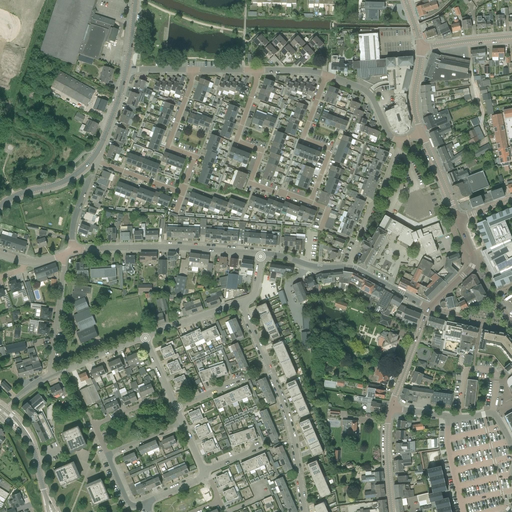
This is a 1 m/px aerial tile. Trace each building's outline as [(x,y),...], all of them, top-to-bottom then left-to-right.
[(92,9),(94,10),(97,0),(56,0),(39,53),(74,64),(77,54),(92,9)] [(416,8),(419,17),(427,15),(427,12),(438,9),(437,5),(445,2),(448,1),(447,0),(428,0),(429,3),(423,5),(416,8)] [(378,17),(378,10),(384,10),(383,10),(383,4),(384,4),(375,4),(375,1),(376,1),(366,1),(366,3),(361,3),(361,10),(363,10),(366,10),(366,13),(365,21),(379,21),(378,21),(378,17),(379,17),(378,17)] [(505,16),(504,8),(502,8),(501,9),(501,16),(495,16),(496,27),(498,27),(499,28),(500,28),(501,27),(503,27),(502,22),(505,21),(505,16)] [(94,10),(92,9),(77,54),(80,55),(78,58),(77,60),(83,62),(85,57),(98,61),(104,42),(105,42),(110,28),(112,29),(113,27),(115,22),(94,15),(94,14),(96,12),(95,9),(94,10)] [(464,30),(471,29),(470,21),(468,21),(468,17),(462,18),(462,22),(464,30)] [(477,22),(478,29),(486,28),(486,27),(491,27),(490,22),(485,23),(485,19),(482,20),(481,17),(477,17),(477,22)] [(439,18),(436,19),(441,34),(443,38),(451,34),(447,23),(441,25),(440,23),(439,18)] [(430,39),(441,34),(436,19),(432,21),(435,29),(425,32),(427,39),(428,39),(430,38),(430,39)] [(461,30),(460,25),(458,19),(454,21),(455,24),(451,25),(453,32),(461,30)] [(113,45),(117,30),(112,29),(110,28),(105,42),(108,43),(113,45)] [(354,62),(352,62),(353,70),(357,70),(357,73),(357,77),(367,82),(368,81),(370,80),(371,77),(389,76),(388,76),(388,75),(387,75),(387,64),(386,64),(386,59),(380,60),(378,33),(374,34),(358,35),(359,45),(360,53),(360,62),(358,62),(354,62)] [(255,41),(253,42),(257,47),(259,45),(261,43),(262,43),(261,43),(262,44),(263,45),(265,47),(268,44),(269,43),(263,36),(262,36),(261,35),(260,36),(259,34),(253,39),(255,41)] [(273,41),(272,43),(274,45),(275,47),(278,45),(279,43),(280,44),(279,44),(280,44),(281,45),(283,47),(286,44),(287,43),(281,36),(280,35),(278,36),(277,35),(272,40),(273,41)] [(295,35),(290,40),(292,42),(290,44),(292,45),(294,47),(296,45),(298,44),(298,45),(299,45),(300,46),(301,48),(304,45),(305,44),(299,37),(298,36),(297,37),(295,35)] [(314,36),(308,41),(310,43),(308,44),(310,46),(312,48),(314,46),(316,44),(316,45),(317,46),(318,46),(320,48),(324,44),(317,38),(316,36),(315,38),(314,36)] [(266,48),(262,52),(264,54),(266,56),(268,54),(270,52),(271,53),(270,53),(271,54),(271,53),(272,54),(274,56),(274,55),(278,52),(274,48),(275,47),(274,45),(272,46),(271,45),(270,44),(269,45),(268,44),(265,47),(266,48)] [(285,49),(281,52),(284,56),(287,54),(288,52),(289,53),(288,53),(289,54),(290,55),(292,56),(296,53),(292,49),(294,47),(292,45),(290,47),(290,46),(289,45),(287,46),(286,44),(283,47),(285,49)] [(303,49),(299,53),(302,56),(303,57),(305,55),(306,53),(307,54),(307,55),(308,55),(309,55),(310,57),(314,53),(311,50),(312,48),(310,46),(309,47),(308,46),(307,45),(306,46),(304,45),(301,48),(303,49)] [(486,57),(485,50),(477,51),(479,63),(479,62),(486,61),(485,57),(486,57)] [(471,58),(472,64),(479,63),(477,51),(470,51),(471,58)] [(430,83),(434,83),(462,80),(468,79),(471,79),(470,75),(470,74),(467,74),(470,61),(463,60),(463,59),(458,59),(455,58),(452,57),(448,57),(445,56),(444,56),(440,55),(440,56),(432,53),(432,54),(428,65),(424,76),(423,76),(431,79),(430,83)] [(332,64),(332,70),(332,69),(333,69),(336,69),(339,69),(339,70),(339,72),(344,72),(344,73),(347,73),(347,72),(348,72),(348,70),(353,70),(352,62),(348,62),(348,65),(343,65),(344,60),(338,60),(338,56),(332,56),(332,64)] [(386,59),(386,64),(387,64),(387,75),(388,75),(388,76),(389,76),(390,88),(395,88),(395,95),(406,94),(407,92),(412,71),(412,66),(413,66),(413,64),(413,62),(413,60),(413,58),(413,57),(412,58),(410,58),(408,58),(407,58),(407,57),(404,58),(403,58),(402,58),(400,58),(398,58),(386,59)] [(110,80),(113,70),(104,67),(103,71),(102,77),(101,77),(99,81),(107,84),(108,80),(110,80)] [(95,91),(59,71),(50,86),(86,106),(95,91)] [(156,83),(153,90),(158,92),(163,79),(162,83),(157,81),(158,79),(157,79),(157,81),(156,83)] [(163,79),(158,92),(159,92),(159,90),(164,92),(169,79),(168,83),(163,81),(164,79),(163,79)] [(169,79),(164,92),(165,90),(170,92),(175,79),(173,83),(169,81),(169,79)] [(175,79),(170,92),(175,94),(180,81),(179,83),(174,81),(175,80),(175,79)] [(208,87),(210,82),(201,79),(199,84),(208,87)] [(266,79),(264,84),(273,88),(275,83),(273,82),(266,79)] [(286,79),(284,84),(288,85),(286,91),(284,95),(289,97),(290,96),(291,93),(291,91),(296,80),(294,84),(289,82),(290,80),(286,79)] [(481,80),(476,81),(478,88),(479,88),(488,86),(487,80),(487,79),(485,80),(481,80)] [(134,87),(139,89),(139,92),(143,94),(145,94),(151,96),(152,95),(153,91),(147,89),(144,88),(146,82),(145,82),(142,81),(139,80),(138,84),(135,83),(134,87)] [(218,91),(216,94),(222,96),(223,93),(224,91),(228,80),(226,84),(221,82),(222,80),(221,81),(218,91)] [(228,80),(224,91),(229,93),(229,91),(234,80),(233,80),(232,84),(227,82),(228,80)] [(234,80),(229,91),(234,93),(235,93),(235,91),(239,80),(238,84),(235,83),(233,82),(234,80)] [(239,80),(235,91),(240,93),(244,82),(243,84),(241,83),(239,82),(239,80)] [(296,80),(291,91),(296,93),(297,93),(297,92),(301,80),(300,84),(297,83),(295,82),(296,80)] [(301,80),(297,92),(302,94),(307,80),(306,84),(301,82),(302,80),(301,80)] [(302,94),(302,95),(307,96),(307,95),(312,82),(311,84),(307,82),(307,80),(302,94)] [(175,94),(174,97),(179,99),(180,96),(184,85),(183,87),(179,85),(180,81),(175,94)] [(240,93),(239,94),(240,94),(245,96),(246,92),(248,93),(250,88),(248,87),(249,86),(247,85),(246,85),(246,83),(244,82),(240,93)] [(312,82),(307,95),(313,97),(317,86),(316,86),(316,88),(311,86),(312,82)] [(431,92),(433,92),(435,92),(434,83),(430,83),(422,84),(422,86),(421,87),(422,93),(421,93),(421,94),(431,93),(431,92)] [(208,87),(199,84),(197,89),(206,93),(208,87)] [(264,84),(262,89),(271,93),(274,94),(275,94),(277,89),(276,89),(273,88),(264,84)] [(330,86),(328,92),(337,95),(339,90),(330,86)] [(206,93),(197,89),(195,94),(207,99),(204,98),(206,93)] [(262,89),(260,94),(269,98),(271,93),(262,89)] [(140,102),(143,94),(139,92),(135,90),(134,93),(131,92),(129,98),(139,102),(140,102)] [(328,92),(326,97),(338,101),(340,96),(337,95),(328,92)] [(207,99),(195,94),(193,99),(202,103),(205,104),(207,99)] [(260,94),(258,100),(267,103),(269,98),(260,94)] [(385,112),(384,113),(389,123),(390,122),(392,127),(391,127),(391,128),(392,129),(392,130),(393,131),(394,132),(395,132),(397,131),(398,134),(399,134),(400,134),(401,134),(402,134),(403,134),(404,134),(405,133),(406,133),(407,132),(408,131),(409,131),(408,130),(408,128),(410,127),(411,127),(411,126),(411,125),(411,124),(411,123),(411,122),(411,121),(409,121),(408,116),(410,116),(407,105),(406,105),(406,100),(407,100),(407,94),(406,94),(395,95),(394,95),(395,103),(396,103),(396,106),(394,107),(394,108),(387,112),(385,113),(385,112)] [(326,97),(324,102),(333,105),(336,106),(338,101),(326,97)] [(137,108),(139,102),(129,98),(127,104),(130,105),(128,108),(135,111),(136,108),(137,108)] [(359,111),(359,110),(363,98),(361,102),(359,101),(358,102),(359,102),(358,104),(352,101),(350,108),(354,109),(353,111),(355,111),(355,109),(359,111)] [(103,113),(107,102),(101,100),(99,105),(95,103),(93,109),(103,113)] [(175,106),(163,101),(161,106),(164,107),(173,111),(175,106)] [(299,103),(297,108),(306,112),(308,106),(299,103)] [(237,113),(239,108),(230,105),(228,110),(237,113)] [(433,109),(433,106),(433,105),(423,106),(424,113),(427,113),(427,114),(428,114),(428,117),(438,113),(437,110),(436,109),(433,109)] [(359,118),(362,119),(367,106),(365,110),(362,109),(362,110),(362,112),(359,110),(359,111),(355,109),(355,111),(353,116),(357,117),(356,119),(358,120),(359,118)] [(173,111),(164,107),(162,113),(171,116),(173,111)] [(125,110),(122,116),(130,119),(133,120),(135,114),(134,113),(135,111),(128,108),(128,111),(125,110)] [(295,113),(304,117),(306,112),(297,108),(295,113)] [(237,113),(228,110),(226,115),(235,118),(237,113)] [(448,110),(438,113),(428,117),(425,118),(423,119),(427,131),(436,127),(443,125),(445,128),(451,126),(449,121),(447,122),(444,116),(449,114),(448,110)] [(505,118),(511,117),(511,116),(511,110),(503,112),(505,118)] [(188,122),(188,123),(193,125),(196,116),(197,114),(197,112),(192,111),(192,112),(191,114),(189,120),(188,122)] [(85,117),(77,113),(74,119),(82,123),(85,117)] [(169,121),(171,116),(162,113),(160,118),(169,121)] [(295,113),(293,118),(300,121),(302,122),(304,117),(295,113)] [(319,122),(325,124),(328,115),(323,113),(319,122)] [(257,125),(261,116),(256,114),(252,123),(257,125)] [(365,127),(370,114),(368,118),(365,117),(365,118),(366,118),(365,120),(362,119),(359,118),(358,120),(357,124),(360,125),(360,127),(361,128),(362,126),(365,127)] [(503,123),(501,114),(492,116),(493,124),(503,123)] [(235,118),(226,115),(224,120),(233,123),(235,118)] [(325,124),(330,126),(333,117),(328,115),(325,124)] [(128,125),(130,119),(122,116),(120,122),(123,123),(122,126),(129,128),(130,125),(128,125)] [(196,116),(193,125),(198,127),(199,125),(201,118),(200,117),(199,117),(196,116)] [(201,118),(199,125),(204,127),(207,118),(202,116),(201,118)] [(261,116),(257,125),(262,127),(263,125),(266,117),(261,116)] [(266,117),(263,125),(268,127),(272,118),(267,116),(266,117)] [(330,126),(335,128),(338,118),(333,117),(330,126)] [(169,121),(160,118),(158,123),(167,126),(169,121)] [(207,118),(204,127),(209,129),(212,120),(207,118)] [(277,120),(272,118),(268,127),(273,129),(277,120)] [(289,123),(298,126),(300,121),(293,118),(291,118),(289,123)] [(335,128),(340,130),(343,120),(338,118),(335,128)] [(477,118),(471,120),(473,127),(479,124),(477,118)] [(86,132),(93,136),(98,125),(88,120),(85,126),(83,131),(86,132)] [(235,124),(233,123),(224,120),(226,121),(224,126),(233,129),(235,124)] [(348,122),(343,120),(340,130),(345,132),(348,122)] [(368,137),(374,122),(373,122),(372,127),(369,125),(369,126),(368,128),(365,127),(362,126),(361,128),(360,132),(367,134),(366,136),(368,137)] [(377,138),(380,132),(374,130),(374,128),(375,128),(372,126),(374,122),(368,137),(370,138),(370,136),(377,139),(377,138)] [(287,128),(296,131),(298,126),(289,123),(287,128)] [(495,133),(504,131),(503,123),(493,124),(495,133)] [(116,134),(123,136),(126,131),(128,131),(129,128),(122,126),(121,128),(118,127),(116,134)] [(222,131),(231,134),(233,129),(224,126),(222,131)] [(429,134),(433,144),(435,147),(435,148),(436,147),(443,144),(441,140),(445,138),(444,134),(449,132),(448,130),(451,129),(450,127),(447,128),(438,132),(437,130),(429,134)] [(156,128),(154,133),(163,136),(165,131),(156,128)] [(287,128),(285,133),(294,137),(296,131),(287,128)] [(220,136),(229,140),(231,134),(222,131),(219,130),(217,135),(220,136)] [(471,139),(477,136),(474,130),(468,132),(471,139)] [(496,142),(506,140),(504,131),(495,133),(496,142)] [(276,137),(285,140),(287,135),(278,132),(276,137)] [(162,141),(163,136),(154,133),(152,138),(162,141)] [(122,140),(123,136),(116,134),(113,140),(116,141),(115,143),(122,146),(124,146),(126,141),(122,140)] [(212,135),(210,140),(219,143),(221,144),(223,139),(221,138),(212,135)] [(343,136),(341,141),(351,144),(353,139),(343,136)] [(285,140),(276,137),(274,142),(283,146),(285,140)] [(152,138),(150,143),(160,146),(162,141),(152,138)] [(210,140),(208,145),(217,148),(219,143),(210,140)] [(498,150),(507,148),(506,140),(496,142),(498,150)] [(341,141),(340,146),(349,149),(351,144),(341,141)] [(158,152),(160,146),(150,143),(148,142),(147,147),(149,148),(158,152)] [(283,146),(274,142),(272,147),(281,151),(283,146)] [(121,149),(122,146),(115,143),(114,146),(111,145),(109,151),(117,154),(119,148),(121,149)] [(437,150),(440,156),(451,151),(452,150),(451,147),(453,146),(452,143),(444,147),(437,150)] [(298,144),(294,154),(299,156),(303,146),(302,146),(302,147),(300,146),(301,145),(300,145),(300,146),(298,145),(298,144)] [(208,145),(206,150),(208,151),(215,153),(217,148),(208,145)] [(303,146),(299,156),(303,158),(307,148),(305,148),(305,147),(303,147),(303,146)] [(340,146),(338,151),(347,155),(349,149),(340,146)] [(387,149),(379,146),(378,149),(380,149),(378,154),(376,154),(387,158),(389,153),(386,152),(387,149)] [(281,151),(272,147),(270,152),(279,156),(281,156),(282,157),(284,152),(281,151)] [(233,148),(232,148),(228,157),(233,159),(237,150),(233,148)] [(307,148),(303,158),(308,159),(312,150),(311,149),(311,150),(310,149),(309,149),(307,148)] [(484,154),(481,148),(474,152),(477,158),(484,154)] [(507,148),(498,150),(499,158),(509,156),(507,148)] [(238,161),(242,151),(237,150),(233,159),(238,161)] [(312,150),(308,159),(312,161),(313,161),(316,151),(316,152),(314,151),(314,150),(314,151),(312,150)] [(107,157),(114,160),(117,161),(119,155),(109,151),(107,157)] [(208,151),(206,156),(215,159),(217,154),(215,153),(208,151)] [(242,163),(246,153),(242,151),(238,161),(242,163)] [(316,151),(313,161),(317,163),(321,153),(320,153),(319,153),(319,152),(319,153),(316,152),(317,151),(316,151)] [(338,151),(336,156),(345,160),(345,159),(348,160),(350,156),(347,155),(338,151)] [(443,164),(454,157),(453,156),(453,154),(452,152),(451,152),(451,151),(440,156),(442,163),(443,163),(443,164)] [(454,157),(443,164),(446,173),(454,170),(452,164),(467,154),(465,151),(454,157)] [(161,162),(167,164),(170,154),(165,152),(161,162)] [(272,153),(270,158),(279,162),(281,156),(279,156),(270,152),(272,153)] [(247,164),(251,155),(250,154),(250,155),(246,153),(242,163),(247,164)] [(128,158),(126,163),(131,165),(134,156),(129,154),(128,158)] [(167,164),(172,166),(175,156),(170,154),(167,164)] [(385,162),(387,158),(376,154),(374,159),(383,162),(385,163),(385,162)] [(131,165),(136,167),(140,158),(134,156),(131,165)] [(170,169),(176,171),(180,158),(175,156),(172,166),(170,169)] [(206,156),(204,161),(213,164),(214,163),(216,164),(218,161),(215,160),(215,159),(206,156)] [(336,156),(334,161),(343,165),(345,160),(336,156)] [(509,162),(510,162),(509,156),(499,158),(500,164),(501,164),(502,167),(509,165),(509,162)] [(141,169),(145,160),(140,158),(136,167),(141,169)] [(185,160),(180,158),(176,171),(181,173),(185,160)] [(277,167),(279,162),(270,158),(268,163),(277,167)] [(372,164),(381,168),(382,165),(383,162),(374,159),(372,164)] [(474,159),(465,164),(468,169),(477,165),(474,159)] [(141,169),(146,171),(150,161),(145,160),(141,169)] [(151,173),(155,163),(150,161),(146,171),(151,173)] [(204,161),(202,166),(204,167),(211,170),(213,170),(214,171),(216,165),(213,164),(204,161)] [(155,163),(151,173),(157,175),(157,172),(158,170),(160,165),(155,163)] [(268,163),(266,168),(275,172),(277,167),(268,163)] [(370,169),(379,173),(381,168),(372,164),(369,163),(367,168),(370,169)] [(306,166),(304,171),(313,175),(315,169),(306,166)] [(332,166),(330,171),(339,175),(341,169),(332,166)] [(204,167),(202,172),(211,175),(213,170),(211,170),(204,167)] [(266,168),(264,173),(276,178),(273,177),(275,172),(266,168)] [(368,174),(377,178),(379,173),(370,169),(367,168),(365,173),(367,174),(368,174)] [(458,171),(447,175),(449,179),(467,172),(467,170),(466,171),(466,170),(464,171),(463,169),(461,170),(458,171)] [(100,177),(99,177),(100,177),(109,180),(111,174),(112,174),(113,172),(107,170),(106,172),(103,171),(102,175),(103,176),(102,178),(100,177)] [(238,171),(236,176),(246,180),(248,175),(244,173),(238,171)] [(311,180),(313,175),(304,171),(302,176),(311,180)] [(330,171),(328,176),(330,177),(337,180),(339,175),(330,171)] [(452,187),(457,201),(458,201),(467,197),(468,197),(472,195),(471,194),(486,188),(483,180),(486,178),(483,171),(480,172),(474,175),(469,177),(461,180),(457,181),(458,184),(453,187),(452,187)] [(202,172),(200,177),(209,180),(211,175),(202,172)] [(467,172),(449,179),(451,184),(457,181),(461,180),(469,177),(467,172)] [(276,178),(264,173),(262,179),(274,183),(276,178)] [(368,174),(367,174),(366,176),(369,177),(368,180),(377,184),(379,179),(379,178),(377,178),(368,174)] [(235,181),(235,182),(244,185),(246,180),(236,176),(235,181)] [(311,180),(302,176),(300,181),(309,185),(311,180)] [(99,179),(97,183),(100,184),(102,185),(101,187),(107,190),(108,187),(110,181),(109,180),(100,177),(100,179),(99,179)] [(200,177),(198,182),(207,186),(209,180),(200,177)] [(330,177),(328,182),(337,185),(339,180),(337,180),(330,177)] [(368,180),(365,179),(363,184),(366,185),(375,189),(377,184),(368,180)] [(300,181),(298,186),(307,190),(309,185),(300,181)] [(120,193),(124,184),(119,182),(115,191),(116,191),(115,194),(119,196),(120,193)] [(235,182),(233,187),(242,190),(244,185),(235,182)] [(328,182),(326,187),(335,191),(337,185),(328,182)] [(129,186),(124,184),(120,193),(125,195),(129,186)] [(375,189),(366,185),(363,184),(361,189),(364,190),(373,194),(374,192),(375,189)] [(129,186),(125,195),(126,195),(124,198),(127,199),(128,196),(131,197),(134,188),(129,186)] [(96,193),(95,196),(101,198),(102,198),(105,199),(107,193),(106,192),(107,190),(101,187),(100,190),(97,189),(95,193),(96,193)] [(326,187),(324,192),(331,195),(333,196),(335,191),(326,187)] [(139,190),(134,188),(131,197),(136,199),(139,190)] [(140,188),(139,190),(136,199),(135,200),(140,202),(145,190),(140,188)] [(481,196),(469,200),(472,208),(484,204),(483,202),(486,201),(486,203),(487,203),(491,202),(493,201),(495,200),(505,197),(505,196),(502,189),(496,191),(495,189),(487,192),(487,194),(484,195),(481,196)] [(145,204),(147,201),(150,192),(145,190),(140,202),(145,204)] [(373,194),(364,190),(362,195),(372,199),(372,198),(373,194)] [(155,194),(150,192),(147,201),(152,203),(155,194)] [(156,192),(155,194),(152,203),(153,201),(158,203),(161,194),(156,192)] [(322,192),(320,197),(329,200),(331,195),(324,192),(322,192)] [(192,193),(188,202),(193,204),(197,194),(192,193)] [(352,203),(363,207),(366,202),(359,199),(360,197),(357,196),(348,193),(347,195),(353,198),(353,200),(355,201),(354,204),(352,203)] [(92,197),(91,201),(95,202),(94,205),(100,207),(101,204),(99,203),(101,198),(95,196),(93,194),(93,195),(94,195),(93,197),(92,197)] [(158,203),(163,205),(166,196),(161,194),(158,203)] [(197,194),(193,204),(199,206),(202,196),(197,194)] [(171,198),(166,196),(163,205),(168,207),(171,198)] [(202,196),(199,206),(204,207),(207,198),(202,196)] [(252,196),(248,208),(253,210),(254,207),(257,198),(252,196)] [(212,200),(210,207),(215,208),(218,199),(213,197),(212,200)] [(320,197),(318,202),(327,205),(329,200),(320,197)] [(207,198),(204,207),(209,209),(210,207),(212,200),(207,198)] [(257,198),(254,207),(259,209),(262,200),(257,198)] [(218,199),(215,208),(220,210),(224,201),(218,199)] [(229,203),(227,208),(232,210),(236,200),(230,199),(229,203)] [(264,211),(264,212),(269,214),(274,201),(268,199),(267,202),(264,211)] [(236,200),(232,210),(237,212),(241,202),(236,200)] [(262,200),(259,209),(264,211),(267,202),(262,200)] [(224,201),(220,210),(225,212),(227,208),(229,203),(224,201)] [(274,201),(269,214),(274,216),(274,215),(275,212),(279,203),(274,201)] [(241,202),(237,212),(242,214),(246,204),(241,202)] [(284,205),(281,211),(287,213),(290,204),(285,202),(284,205)] [(279,203),(275,212),(280,214),(281,211),(284,205),(279,203)] [(352,209),(362,212),(363,207),(352,203),(350,208),(352,209)] [(290,204),(287,213),(292,215),(290,219),(295,206),(290,204)] [(90,207),(88,211),(89,211),(89,213),(94,215),(96,216),(98,210),(99,210),(100,207),(94,205),(93,208),(90,207)] [(295,206),(290,219),(295,221),(297,217),(298,215),(300,208),(295,206)] [(300,208),(298,215),(303,217),(306,208),(301,206),(300,208)] [(350,208),(349,207),(347,213),(360,217),(362,212),(352,209),(350,208)] [(306,208),(303,217),(308,219),(311,210),(306,208)] [(511,243),(510,240),(511,239),(511,238),(505,221),(511,218),(511,209),(511,208),(486,218),(487,221),(486,221),(485,221),(476,224),(486,248),(487,249),(482,251),(495,278),(493,279),(496,288),(511,281),(511,243)] [(311,210),(308,219),(313,221),(316,212),(311,210)] [(86,214),(84,219),(88,220),(87,223),(90,224),(92,225),(94,225),(95,222),(91,221),(94,215),(89,213),(86,212),(86,213),(87,213),(87,215),(86,214)] [(355,222),(358,222),(359,218),(360,217),(347,213),(346,218),(344,217),(355,222)] [(433,225),(420,230),(419,230),(414,232),(394,220),(395,218),(387,213),(378,229),(387,234),(389,234),(391,234),(392,232),(398,236),(399,235),(399,236),(397,240),(410,247),(412,243),(413,243),(414,242),(413,241),(414,241),(420,239),(427,256),(438,252),(433,239),(435,238),(443,235),(438,223),(433,225)] [(117,222),(115,222),(115,228),(116,228),(119,228),(119,225),(120,225),(123,215),(119,214),(117,222)] [(344,223),(354,227),(355,222),(344,217),(342,222),(344,223)] [(246,222),(243,222),(242,230),(241,239),(244,240),(244,243),(249,243),(250,231),(250,230),(245,229),(246,222)] [(354,227),(344,223),(342,228),(352,232),(352,231),(354,227)] [(81,228),(79,232),(81,233),(87,235),(89,231),(92,233),(94,229),(91,228),(92,225),(90,224),(89,227),(86,226),(82,224),(81,226),(82,226),(81,228)] [(135,229),(132,229),(133,234),(135,234),(135,235),(135,240),(142,240),(142,237),(142,235),(142,233),(145,233),(145,230),(145,224),(141,224),(141,229),(139,229),(139,232),(135,232),(135,229)] [(165,224),(164,234),(167,234),(167,237),(172,238),(172,228),(172,225),(165,224)] [(121,234),(121,236),(121,241),(129,240),(130,240),(130,235),(129,234),(133,234),(132,229),(132,226),(127,227),(127,230),(121,230),(121,234)] [(107,229),(106,230),(106,232),(107,233),(109,233),(109,236),(109,241),(116,241),(116,236),(116,233),(116,228),(115,228),(113,229),(109,229),(107,229)] [(342,228),(340,233),(350,237),(350,236),(352,232),(342,228)] [(387,234),(378,229),(372,239),(369,238),(366,243),(364,242),(364,241),(363,242),(362,244),(361,245),(361,246),(361,247),(362,247),(363,248),(361,253),(364,254),(358,264),(357,265),(358,266),(358,265),(360,267),(361,267),(363,268),(364,269),(366,270),(367,269),(368,268),(368,267),(369,265),(370,263),(371,263),(372,261),(372,260),(373,259),(373,258),(374,256),(375,257),(376,256),(377,254),(378,254),(377,253),(378,251),(379,252),(379,251),(378,251),(379,249),(380,249),(380,248),(379,248),(383,241),(384,239),(385,237),(386,237),(386,236),(387,234)] [(45,238),(47,232),(39,230),(39,234),(39,239),(35,240),(38,249),(47,246),(44,238),(45,238)] [(146,232),(146,240),(147,240),(158,240),(158,231),(146,232)] [(7,236),(4,246),(11,248),(15,234),(13,233),(11,237),(7,236)] [(17,235),(15,234),(11,248),(17,251),(20,240),(17,239),(17,235)] [(272,235),(271,245),(276,245),(277,241),(279,241),(280,236),(272,235)] [(289,246),(290,237),(284,237),(284,238),(281,237),(281,243),(284,243),(283,246),(289,246)] [(301,250),(304,251),(305,239),(296,238),(296,241),(295,241),(295,247),(295,250),(301,250)] [(337,246),(343,248),(345,241),(337,238),(336,241),(333,240),(332,244),(334,245),(334,246),(337,247),(337,246)] [(27,242),(20,240),(17,251),(24,253),(25,249),(26,249),(27,250),(28,246),(27,246),(26,245),(27,242)] [(322,257),(322,252),(323,247),(328,249),(328,251),(332,252),(329,259),(335,261),(336,258),(336,257),(337,256),(339,257),(341,252),(337,250),(329,247),(323,245),(319,244),(319,252),(318,257),(322,257)] [(177,261),(178,255),(178,254),(177,253),(168,252),(168,261),(171,261),(171,267),(175,267),(175,261),(177,261)] [(157,261),(157,258),(157,253),(141,253),(140,262),(147,262),(147,260),(157,261)] [(440,278),(447,285),(447,284),(458,273),(460,270),(463,267),(463,266),(460,264),(460,263),(460,262),(460,261),(459,260),(459,259),(461,259),(459,253),(446,258),(444,268),(437,275),(440,278)] [(192,267),(198,268),(199,263),(200,255),(190,254),(189,262),(188,266),(192,267)] [(200,255),(199,263),(198,268),(207,269),(207,272),(212,273),(213,264),(208,263),(209,256),(200,255)] [(135,264),(135,256),(131,256),(126,256),(126,272),(129,272),(129,273),(130,274),(131,274),(132,274),(133,274),(134,273),(134,272),(134,271),(133,269),(132,268),(132,267),(132,266),(132,264),(135,264)] [(407,290),(416,295),(416,294),(417,292),(418,292),(421,285),(423,281),(425,276),(428,278),(430,279),(435,274),(431,270),(433,266),(431,259),(425,256),(424,258),(421,262),(413,277),(407,290)] [(216,264),(215,271),(219,272),(219,269),(222,269),(223,268),(225,268),(226,266),(227,266),(228,262),(226,262),(227,258),(220,257),(220,263),(216,262),(216,264)] [(231,258),(230,268),(237,268),(238,259),(231,258)] [(228,274),(228,278),(227,289),(234,290),(237,290),(239,279),(245,280),(245,276),(246,276),(247,271),(253,272),(253,269),(252,269),(253,261),(243,260),(241,267),(240,267),(239,272),(239,275),(232,274),(228,274)] [(51,274),(58,272),(55,263),(33,271),(36,280),(38,284),(44,281),(48,280),(47,277),(51,276),(51,274)] [(88,268),(85,268),(83,268),(83,266),(83,263),(77,263),(77,272),(78,274),(83,274),(83,277),(89,276),(88,268)] [(293,273),(294,267),(286,266),(271,264),(270,272),(272,272),(270,281),(274,281),(275,279),(276,273),(285,274),(285,272),(293,273)] [(116,269),(119,269),(119,266),(115,266),(115,265),(112,266),(112,267),(91,268),(91,278),(108,277),(110,286),(118,284),(116,277),(116,269)] [(332,278),(329,279),(329,283),(336,282),(336,281),(335,278),(339,278),(339,277),(343,277),(343,272),(331,273),(332,278)] [(339,283),(338,289),(340,289),(340,293),(344,292),(348,292),(349,284),(349,283),(350,279),(353,273),(343,272),(343,277),(339,277),(339,278),(339,283)] [(321,274),(316,276),(318,281),(321,280),(321,285),(322,285),(325,285),(325,284),(329,283),(329,279),(332,278),(331,273),(321,274)] [(350,279),(349,283),(356,287),(359,289),(358,291),(363,283),(362,283),(365,279),(353,273),(350,279)] [(413,277),(405,273),(402,279),(402,278),(398,286),(404,289),(407,290),(413,277)] [(416,295),(419,297),(430,302),(431,301),(446,286),(447,285),(440,278),(437,275),(435,274),(430,279),(433,281),(426,288),(424,287),(421,285),(418,292),(417,292),(416,294),(416,295)] [(462,284),(464,287),(465,287),(467,290),(470,287),(472,289),(473,288),(480,285),(476,276),(476,275),(475,275),(473,275),(472,275),(462,284)] [(178,276),(177,279),(174,293),(183,294),(184,291),(194,293),(197,279),(178,276)] [(313,277),(304,280),(307,289),(316,285),(313,277)] [(363,283),(358,291),(364,294),(363,296),(365,297),(363,300),(368,303),(371,295),(375,285),(365,279),(362,283),(363,283)] [(13,297),(18,295),(21,294),(23,299),(27,297),(25,290),(21,291),(18,284),(16,285),(14,281),(13,281),(13,280),(9,282),(8,283),(9,286),(8,286),(10,290),(11,290),(13,297)] [(29,281),(24,283),(30,303),(35,302),(29,281)] [(299,303),(303,302),(309,299),(301,282),(292,286),(299,303)] [(368,303),(366,308),(370,310),(373,302),(376,303),(377,304),(376,306),(374,311),(374,312),(381,314),(382,315),(384,312),(387,306),(391,299),(393,295),(384,290),(375,285),(371,295),(368,303)] [(462,291),(462,294),(462,296),(463,296),(464,297),(464,298),(469,307),(471,312),(474,310),(474,311),(474,312),(486,307),(485,305),(488,303),(485,298),(486,298),(486,295),(482,287),(480,285),(473,288),(472,289),(470,287),(467,290),(465,287),(464,287),(464,288),(462,289),(462,291)] [(73,303),(78,314),(90,309),(85,298),(86,298),(86,294),(90,294),(91,288),(75,286),(74,292),(73,292),(71,304),(73,303)] [(12,308),(10,303),(10,302),(8,296),(4,297),(2,290),(0,290),(0,296),(1,297),(2,300),(5,300),(6,304),(8,309),(12,308)] [(283,290),(278,293),(278,296),(281,305),(282,306),(288,303),(283,290)] [(209,308),(214,306),(215,306),(221,304),(219,300),(223,299),(221,293),(217,294),(218,296),(206,300),(207,301),(204,302),(206,308),(208,307),(209,308)] [(384,312),(382,315),(389,317),(394,306),(399,308),(400,305),(403,300),(394,295),(385,313),(384,312)] [(462,311),(458,304),(455,296),(453,297),(445,299),(446,301),(442,302),(440,304),(441,308),(443,308),(447,307),(448,309),(455,308),(456,312),(459,313),(462,311)] [(163,311),(168,310),(165,298),(160,299),(163,311)] [(458,304),(462,311),(468,308),(463,299),(460,301),(461,303),(458,304)] [(337,300),(334,307),(346,311),(348,304),(337,300)] [(187,315),(203,310),(201,303),(194,305),(193,301),(184,304),(185,308),(182,309),(184,316),(187,315)] [(266,303),(256,308),(258,312),(268,308),(266,303)] [(399,308),(396,316),(398,317),(403,319),(407,309),(407,308),(401,306),(401,305),(400,305),(399,308)] [(36,309),(35,317),(40,318),(43,318),(43,319),(47,320),(47,319),(50,319),(50,318),(51,318),(52,314),(51,314),(51,313),(47,312),(47,309),(46,309),(41,308),(41,310),(39,309),(36,309)] [(258,312),(260,316),(270,312),(268,308),(258,312)] [(90,309),(78,314),(74,316),(80,331),(88,328),(89,330),(95,328),(93,325),(96,324),(90,309)] [(403,319),(401,322),(402,322),(408,324),(414,327),(415,324),(417,324),(417,325),(417,324),(421,314),(418,313),(407,309),(403,319)] [(260,316),(262,320),(272,316),(270,312),(260,316)] [(152,326),(165,323),(164,318),(162,313),(156,315),(157,318),(151,320),(151,322),(152,326)] [(390,327),(393,319),(381,315),(378,322),(390,327)] [(440,343),(441,341),(445,321),(444,321),(439,320),(433,318),(433,317),(433,316),(431,315),(430,316),(430,317),(429,317),(427,325),(427,326),(439,329),(438,332),(436,331),(434,337),(433,339),(432,340),(433,342),(440,344),(440,343)] [(262,320),(264,325),(273,320),(272,316),(262,320)] [(231,327),(238,324),(236,319),(229,322),(231,327)] [(38,321),(30,320),(29,324),(34,324),(34,327),(38,328),(37,333),(41,334),(41,335),(44,335),(44,334),(48,335),(48,334),(49,334),(49,330),(48,330),(49,329),(45,328),(45,325),(39,324),(39,325),(37,324),(38,321)] [(264,325),(265,329),(275,324),(273,320),(264,325)] [(447,322),(444,338),(461,341),(463,325),(455,323),(447,322)] [(234,333),(241,330),(238,324),(231,327),(234,333)] [(265,329),(267,333),(277,329),(275,324),(265,329)] [(468,326),(463,325),(461,341),(459,348),(458,353),(458,354),(459,354),(458,355),(465,356),(463,364),(471,365),(477,338),(479,329),(474,328),(474,327),(468,326)] [(215,327),(211,329),(215,339),(220,337),(216,326),(215,326),(215,327)] [(81,344),(98,336),(95,328),(89,330),(88,328),(80,331),(76,332),(81,344)] [(199,329),(195,331),(201,344),(205,342),(206,343),(202,333),(200,329),(199,329)] [(211,329),(206,331),(211,341),(215,339),(211,329)] [(267,333),(269,337),(279,333),(277,329),(267,333)] [(236,339),(243,336),(241,330),(234,333),(236,339)] [(393,334),(394,332),(394,331),(391,330),(390,333),(387,332),(385,339),(386,340),(385,344),(384,344),(383,344),(383,345),(382,345),(382,346),(382,347),(383,347),(383,348),(385,349),(383,353),(390,356),(392,351),(394,352),(398,341),(396,341),(398,336),(393,334)] [(508,335),(507,334),(496,332),(496,333),(489,331),(482,330),(477,353),(494,356),(496,359),(509,375),(511,373),(511,372),(511,339),(508,335)] [(195,331),(190,333),(196,346),(201,344),(195,331)] [(206,331),(202,333),(206,343),(211,341),(206,331)] [(313,349),(311,332),(301,333),(303,350),(313,349)] [(190,333),(186,336),(190,346),(191,348),(196,346),(190,333)] [(281,337),(279,333),(269,337),(271,341),(270,341),(271,341),(281,337)] [(181,337),(181,338),(185,348),(190,346),(186,336),(181,338),(181,337)] [(167,347),(160,350),(163,355),(173,350),(171,346),(174,344),(173,341),(166,344),(167,347)] [(275,350),(285,346),(283,341),(272,345),(273,346),(275,350)] [(26,349),(24,343),(5,347),(6,354),(26,349)] [(233,352),(241,349),(238,343),(230,346),(233,352)] [(275,350),(276,354),(286,350),(285,346),(275,350)] [(243,355),(241,349),(233,352),(235,358),(243,355)] [(173,350),(163,355),(165,360),(172,357),(173,359),(179,356),(178,354),(175,355),(173,350)] [(278,358),(288,354),(286,350),(276,354),(278,358)] [(30,354),(28,354),(29,358),(30,360),(30,361),(32,366),(33,370),(31,370),(32,374),(42,371),(39,363),(39,361),(36,362),(35,358),(34,357),(36,356),(35,352),(30,354)] [(434,352),(432,356),(430,363),(428,367),(432,368),(434,364),(438,366),(439,361),(445,363),(447,357),(434,352)] [(138,353),(132,355),(137,367),(141,365),(140,364),(144,363),(142,359),(141,359),(138,353)] [(278,358),(280,362),(290,358),(288,354),(278,358)] [(132,355),(126,358),(128,362),(130,366),(130,368),(131,369),(134,368),(137,367),(132,355)] [(238,363),(245,360),(243,355),(235,358),(238,363)] [(174,362),(167,365),(169,370),(180,365),(178,360),(180,359),(182,358),(181,356),(179,356),(173,359),(174,362)] [(280,362),(282,366),(292,362),(290,358),(280,362)] [(120,359),(114,361),(119,372),(123,370),(124,369),(123,367),(120,359)] [(248,366),(245,360),(238,363),(241,369),(244,368),(248,366)] [(30,361),(22,363),(26,376),(32,374),(31,370),(33,370),(32,366),(30,361)] [(119,372),(114,361),(108,363),(111,371),(114,370),(115,373),(119,372)] [(282,366),(283,370),(293,366),(292,362),(282,366)] [(21,363),(15,365),(18,374),(17,375),(18,377),(19,377),(19,378),(26,376),(22,363),(21,363)] [(218,363),(214,364),(215,367),(218,378),(223,376),(219,366),(218,363)] [(224,364),(219,366),(223,376),(227,375),(228,375),(224,364)] [(180,365),(169,370),(171,375),(178,372),(179,374),(186,371),(185,369),(182,370),(180,365)] [(100,376),(106,374),(102,366),(97,368),(100,376)] [(283,370),(285,374),(295,370),(293,366),(283,370)] [(214,367),(210,369),(213,379),(218,378),(215,367),(214,367)] [(387,380),(388,379),(389,375),(381,372),(382,368),(377,367),(375,376),(376,376),(375,381),(378,382),(387,385),(388,380),(387,380)] [(95,380),(92,382),(97,391),(100,390),(96,383),(102,380),(100,376),(97,368),(91,371),(94,379),(95,380)] [(205,371),(204,371),(207,381),(208,381),(213,379),(210,369),(205,371)] [(297,375),(295,370),(285,374),(287,378),(287,379),(297,375)] [(181,377),(174,380),(176,385),(186,380),(184,376),(187,374),(186,372),(186,371),(179,374),(181,377)] [(423,375),(415,372),(413,376),(413,378),(412,378),(411,382),(420,385),(422,379),(431,383),(433,379),(423,375)] [(101,400),(97,391),(92,382),(91,378),(89,379),(88,377),(86,373),(79,376),(81,380),(82,382),(85,381),(88,387),(80,391),(87,406),(95,403),(96,404),(101,402),(101,400)] [(145,387),(148,394),(154,392),(155,392),(151,384),(150,381),(152,380),(150,376),(149,376),(145,377),(146,378),(144,379),(145,381),(143,382),(145,387)] [(261,387),(268,384),(265,378),(258,381),(261,387)] [(186,380),(176,385),(178,390),(185,387),(186,389),(193,387),(191,384),(189,385),(186,380)] [(286,385),(288,389),(298,385),(296,380),(285,385),(286,385)] [(477,381),(472,380),(468,380),(464,407),(474,408),(477,381)] [(3,382),(0,385),(8,392),(11,389),(3,382)] [(263,392),(270,389),(268,384),(261,387),(263,392)] [(62,393),(63,396),(67,394),(64,388),(61,390),(58,385),(56,386),(50,389),(53,397),(62,393)] [(247,398),(252,396),(247,385),(247,386),(242,388),(247,398)] [(289,393),(299,389),(298,385),(288,389),(289,393)] [(139,389),(142,397),(143,397),(148,394),(145,387),(139,389)] [(238,390),(242,400),(247,398),(242,388),(238,390)] [(375,397),(379,397),(381,398),(384,398),(385,395),(385,391),(379,390),(368,388),(367,392),(368,392),(366,398),(372,399),(375,399),(375,397)] [(431,404),(451,407),(453,393),(437,391),(412,388),(411,391),(403,388),(403,389),(402,392),(402,393),(402,394),(401,395),(402,395),(401,398),(400,398),(400,399),(401,399),(400,399),(401,399),(409,401),(416,402),(417,396),(420,397),(420,396),(431,397),(431,404)] [(266,398),(273,395),(270,389),(263,392),(266,398)] [(299,389),(289,393),(291,397),(301,393),(299,389)] [(121,394),(119,390),(116,392),(119,397),(121,396),(126,406),(132,403),(127,392),(127,391),(121,394)] [(237,402),(242,400),(238,390),(233,392),(237,402)] [(119,397),(116,392),(113,393),(115,397),(109,400),(109,399),(114,411),(120,408),(120,409),(120,408),(116,399),(119,397)] [(228,394),(233,404),(237,402),(233,392),(228,394)] [(128,395),(132,403),(137,401),(138,401),(135,393),(128,395)] [(291,397),(293,401),(303,397),(301,393),(291,397)] [(35,413),(46,404),(43,400),(38,394),(27,403),(21,408),(29,418),(30,417),(33,423),(32,423),(35,430),(38,437),(42,443),(49,440),(53,438),(41,413),(37,415),(35,413)] [(233,404),(228,394),(224,396),(228,406),(233,404)] [(268,404),(275,401),(273,395),(266,398),(268,404)] [(228,406),(224,396),(219,398),(223,408),(228,406)] [(293,401),(295,405),(305,401),(303,397),(293,401)] [(223,408),(219,398),(214,400),(218,410),(223,408)] [(114,411),(109,399),(104,401),(104,402),(105,406),(108,414),(109,413),(114,411)] [(296,409),(306,405),(305,401),(295,405),(296,409)] [(372,402),(372,403),(367,402),(366,412),(370,413),(371,410),(379,412),(380,406),(380,405),(376,404),(376,403),(372,402)] [(196,411),(189,414),(191,419),(201,414),(199,410),(202,408),(201,405),(194,408),(196,411)] [(306,405),(296,409),(298,414),(308,409),(306,405)] [(300,418),(310,414),(308,409),(298,414),(300,418)] [(262,418),(269,415),(267,410),(259,413),(262,418)] [(201,414),(191,419),(193,424),(197,422),(200,421),(201,423),(207,420),(206,418),(203,419),(201,414)] [(264,424),(272,421),(269,415),(262,418),(264,424)] [(404,421),(398,421),(398,422),(398,423),(397,423),(397,424),(396,428),(405,429),(406,422),(412,422),(412,418),(405,418),(404,421)] [(301,428),(311,424),(309,419),(299,423),(299,424),(301,428)] [(200,427),(195,429),(197,434),(208,429),(206,424),(209,423),(207,420),(201,423),(202,426),(200,427)] [(356,430),(357,422),(357,421),(343,420),(342,426),(346,426),(346,428),(348,429),(347,437),(356,437),(356,438),(356,433),(357,433),(358,432),(358,430),(356,430)] [(267,430),(274,427),(272,421),(264,424),(267,430)] [(301,428),(303,432),(313,428),(311,424),(301,428)] [(80,448),(87,445),(80,430),(79,431),(78,427),(79,427),(79,426),(62,433),(70,452),(77,449),(78,451),(81,450),(80,448)] [(274,427),(267,430),(269,436),(277,433),(274,427)] [(254,428),(249,430),(252,440),(257,438),(257,439),(257,438),(254,428)] [(303,432),(305,436),(315,432),(313,428),(303,432)] [(208,429),(197,434),(199,439),(204,437),(206,436),(208,438),(214,435),(213,433),(210,434),(208,429)] [(247,442),(252,440),(249,430),(244,431),(247,442)] [(242,443),(247,442),(244,431),(239,433),(242,443)] [(396,444),(406,442),(406,440),(407,440),(407,437),(405,437),(405,431),(396,431),(396,440),(396,443),(396,444)] [(305,436),(307,441),(317,436),(315,432),(305,436)] [(242,443),(239,433),(234,434),(238,445),(242,443)] [(277,433),(269,436),(272,441),(279,438),(277,433)] [(233,446),(238,445),(234,434),(229,436),(232,447),(233,447),(233,446)] [(206,442),(202,444),(204,449),(214,444),(212,440),(215,438),(214,435),(208,438),(209,441),(206,442)] [(174,436),(168,439),(171,446),(177,443),(174,436)] [(307,441),(308,445),(318,440),(317,436),(307,441)] [(168,439),(162,441),(162,442),(160,443),(162,448),(163,450),(165,449),(166,450),(172,448),(171,446),(168,439)] [(150,443),(153,450),(154,452),(160,450),(159,449),(162,448),(160,443),(159,441),(157,442),(156,440),(150,443)] [(308,445),(310,449),(320,445),(318,440),(308,445)] [(396,444),(396,452),(400,452),(403,452),(403,454),(409,453),(410,453),(412,453),(412,442),(406,442),(396,444)] [(144,445),(147,453),(153,450),(150,443),(144,445)] [(214,444),(204,449),(206,454),(213,451),(214,453),(221,451),(217,443),(214,444)] [(144,445),(138,448),(141,455),(147,453),(144,445)] [(312,453),(322,449),(320,445),(310,449),(312,453)] [(282,446),(275,449),(278,455),(285,452),(282,446)] [(322,449),(312,453),(313,456),(313,457),(324,453),(322,449)] [(287,457),(285,452),(278,455),(280,461),(287,457)] [(135,453),(129,455),(132,463),(138,460),(135,453)] [(264,454),(260,456),(264,466),(265,465),(269,464),(265,453),(264,453),(264,454)] [(399,461),(393,461),(393,462),(394,472),(403,471),(403,466),(412,466),(412,465),(411,460),(410,453),(409,453),(403,454),(401,455),(402,460),(399,460),(399,461)] [(129,455),(123,458),(125,462),(126,465),(132,463),(129,455)] [(260,456),(255,458),(260,468),(264,466),(260,456)] [(280,461),(283,466),(290,463),(287,457),(280,461)] [(255,458),(251,460),(255,470),(260,468),(255,458)] [(251,460),(246,462),(250,472),(255,470),(251,460)] [(307,465),(309,469),(319,465),(317,461),(307,465)] [(241,463),(241,464),(245,474),(250,472),(246,462),(241,464),(241,463)] [(78,472),(77,469),(75,469),(73,463),(54,471),(60,485),(65,483),(66,485),(80,479),(77,472),(78,472)] [(292,469),(290,463),(283,466),(285,472),(292,469)] [(178,477),(182,475),(183,475),(180,468),(179,465),(173,467),(173,468),(178,477)] [(180,468),(183,475),(189,472),(186,465),(181,468),(180,468)] [(309,469),(311,473),(320,469),(319,465),(309,469)] [(437,511),(451,511),(448,498),(443,499),(441,492),(447,491),(441,466),(427,470),(433,493),(429,494),(428,493),(417,496),(418,502),(426,501),(427,505),(431,504),(431,503),(435,502),(437,511)] [(172,480),(178,477),(173,468),(168,470),(172,480)] [(224,474),(217,477),(219,482),(229,478),(227,473),(230,472),(229,469),(222,471),(224,474)] [(312,478),(322,473),(320,469),(311,473),(312,478)] [(166,482),(172,480),(168,470),(162,472),(163,475),(166,482)] [(375,482),(376,482),(384,481),(384,480),(383,480),(383,472),(371,473),(371,475),(366,476),(361,477),(362,480),(366,480),(374,480),(375,482)] [(312,478),(314,482),(324,477),(322,473),(312,478)] [(229,478),(219,482),(221,487),(225,485),(228,484),(229,487),(235,484),(234,481),(232,476),(229,478)] [(159,477),(153,480),(156,487),(162,484),(160,480),(159,477)] [(269,483),(266,484),(269,490),(271,489),(274,488),(275,488),(278,486),(285,483),(283,477),(276,480),(273,482),(274,484),(270,486),(269,483)] [(314,482),(316,486),(326,481),(324,477),(314,482)] [(146,479),(140,482),(141,485),(144,492),(150,489),(147,482),(146,480),(146,479)] [(147,482),(150,489),(156,487),(153,480),(147,482)] [(92,483),(92,485),(86,488),(94,506),(110,499),(108,500),(106,495),(108,494),(102,481),(95,483),(95,482),(92,483)] [(316,486),(318,490),(328,485),(326,481),(316,486)] [(285,483),(278,486),(281,492),(288,489),(285,483)] [(228,490),(223,492),(225,497),(236,493),(234,488),(236,487),(235,484),(229,487),(230,489),(228,490)] [(384,484),(377,485),(371,486),(371,492),(365,492),(365,499),(376,498),(376,497),(385,497),(385,496),(384,485),(384,484)] [(402,484),(394,485),(395,492),(395,498),(395,500),(402,499),(406,498),(409,498),(414,497),(414,494),(413,490),(410,491),(410,486),(409,484),(402,484)] [(141,485),(136,487),(136,488),(137,490),(138,494),(139,494),(144,492),(141,485)] [(318,490),(319,494),(329,490),(328,485),(318,490)] [(0,500),(3,503),(9,494),(0,488),(0,500)] [(205,500),(213,497),(210,488),(202,491),(205,500)] [(288,489),(281,492),(283,498),(290,495),(288,489)] [(321,498),(331,494),(329,490),(319,494),(321,498)] [(236,493),(225,497),(227,502),(234,499),(236,502),(242,499),(239,491),(236,493)] [(11,496),(13,500),(14,503),(10,505),(12,509),(7,511),(6,511),(15,511),(14,509),(24,505),(19,493),(11,496)] [(290,495),(283,498),(285,503),(293,500),(290,495)] [(395,500),(396,511),(403,511),(403,506),(407,505),(406,498),(402,499),(395,500)] [(293,500),(285,503),(288,509),(295,506),(293,500)] [(386,511),(387,511),(386,500),(378,501),(378,502),(372,503),(373,510),(370,510),(370,509),(363,510),(363,509),(360,509),(360,511),(359,511),(386,511)] [(318,505),(314,507),(316,511),(326,507),(326,506),(324,503),(324,502),(318,505)]
